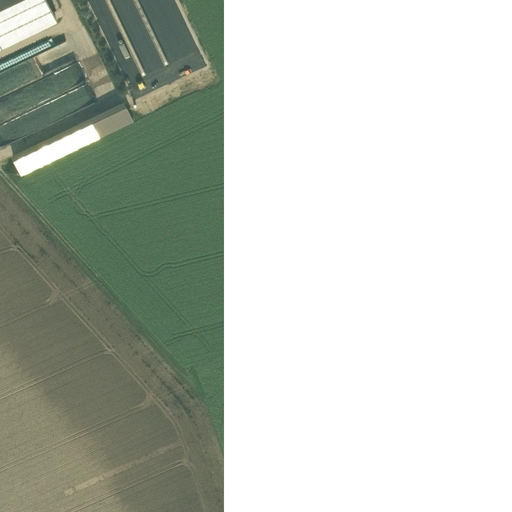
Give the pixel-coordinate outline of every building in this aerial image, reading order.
[(0,0),(0,46),(57,20),(47,0),(0,0)] [(125,100),(91,117),(93,121),(127,105),(125,100)] [(127,105),(93,121),(100,136),(134,120),(127,105)] [(14,159),(93,121),(91,117),(12,155),(14,159)] [(21,174),(100,136),(93,121),(14,159),(21,174)]
